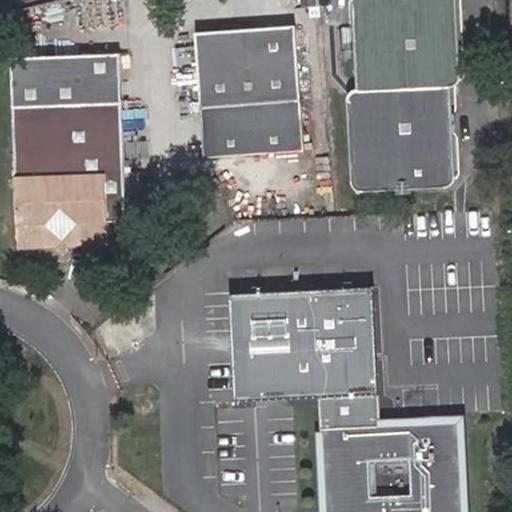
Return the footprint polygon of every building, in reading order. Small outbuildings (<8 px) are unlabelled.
[(354,0),(354,3),(359,94),(356,95),(353,97),(351,100),(351,104),(356,188),(361,193),(365,193),(450,189),(454,189),(456,186),(458,183),(459,179),(453,89),(457,88),(460,86),(462,83),(463,79),(458,0),(354,0)] [(197,36),(206,160),(305,153),(296,29),(197,36)] [(14,57),(15,105),(19,246),(60,245),(59,235),(67,235),(68,245),(108,244),(107,220),(107,197),(124,197),(120,54),(14,57)] [(124,219),(124,197),(107,197),(107,220),(124,219)] [(67,249),(68,245),(67,235),(59,235),(60,245),(60,249),(64,252),(67,249)] [(235,270),(236,295),(314,292),(313,266),(235,270)] [(236,403),(321,400),(380,398),(376,290),(314,292),(236,295),(232,295),(236,403)] [(321,400),(322,430),(381,428),(380,398),(321,400)] [(462,511),(459,425),(322,430),(325,508),(345,507),(349,511),(462,511)]
